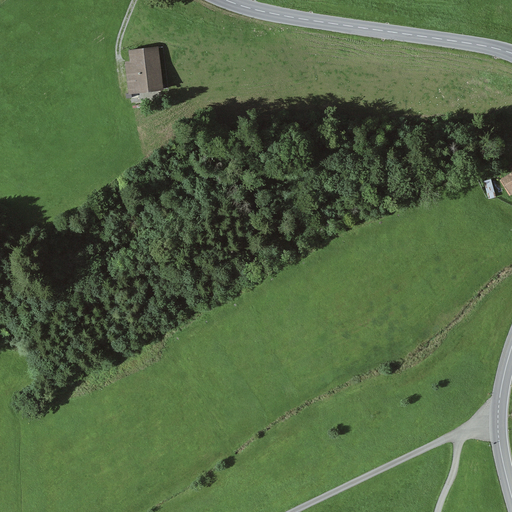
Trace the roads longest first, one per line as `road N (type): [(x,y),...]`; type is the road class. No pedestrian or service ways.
road 1 (tertiary): [(511,53),(224,0)]
road 2 (track): [(498,421),(294,511)]
road 3 (tertiary): [(511,497),(498,421),(511,346)]
